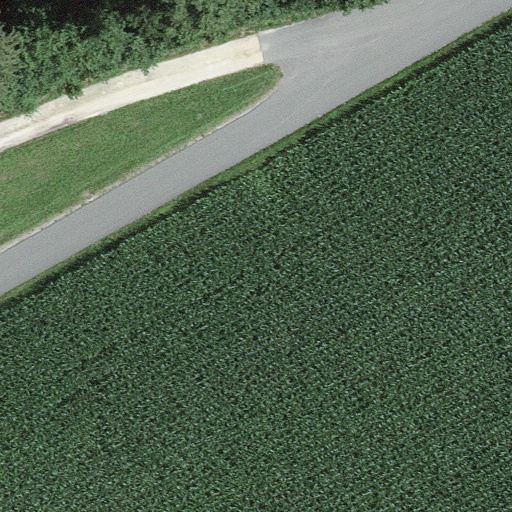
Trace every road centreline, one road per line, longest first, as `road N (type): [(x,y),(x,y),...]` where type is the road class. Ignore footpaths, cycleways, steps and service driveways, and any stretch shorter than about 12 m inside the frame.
road 1 (unclassified): [(0,279),(493,0)]
road 2 (track): [(457,0),(258,47),(0,139)]
